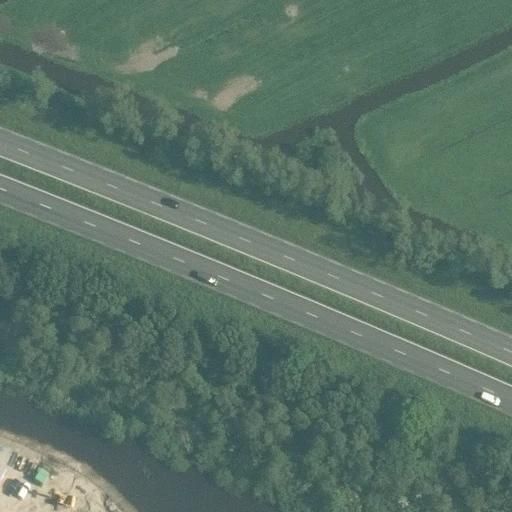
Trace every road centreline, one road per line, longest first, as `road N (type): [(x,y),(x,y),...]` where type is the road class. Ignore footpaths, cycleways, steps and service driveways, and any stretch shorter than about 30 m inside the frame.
road 1 (primary): [(0,186),(511,397)]
road 2 (primary): [(511,350),(0,140)]
